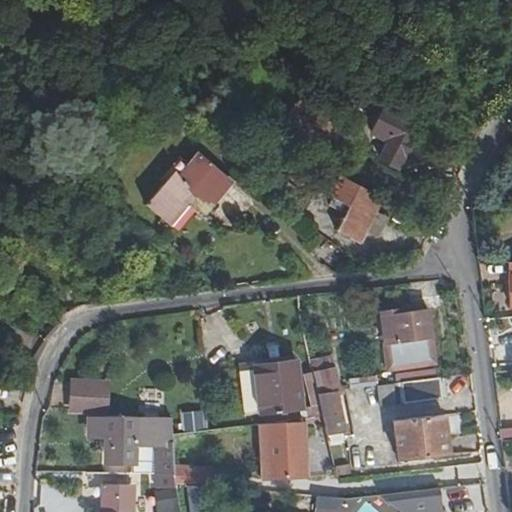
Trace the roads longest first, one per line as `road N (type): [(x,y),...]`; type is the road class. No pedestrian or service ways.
road 1 (residential): [(467,268),(82,318),(54,340),(32,406),(25,511)]
road 2 (residential): [(467,268),(502,511)]
road 3 (residential): [(511,109),(466,194),(467,268)]
